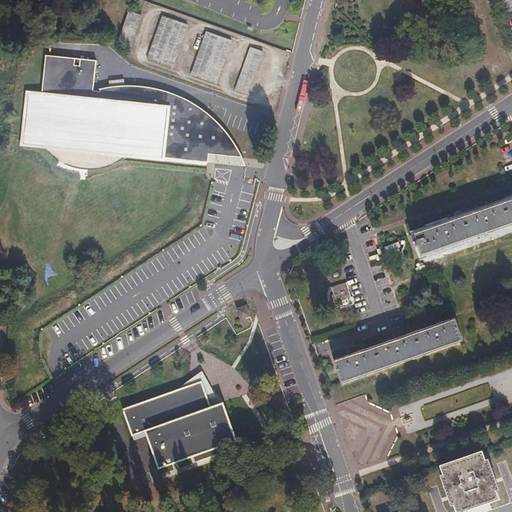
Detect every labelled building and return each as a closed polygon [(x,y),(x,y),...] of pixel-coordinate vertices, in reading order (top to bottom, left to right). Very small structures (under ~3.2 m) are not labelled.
[(130,47),(142,15),(129,10),(118,42),(130,47)] [(173,68),(188,25),(163,16),(148,59),(173,68)] [(217,84),(232,40),(206,31),(191,74),(217,84)] [(248,95),(263,51),(250,47),(235,90),(248,95)] [(100,92),(93,91),(97,61),(46,56),(42,96),(30,95),(25,144),(209,163),(210,154),(243,158),(233,140),(218,122),(206,112),(195,104),(184,98),(184,100),(180,100),(181,97),(162,90),(139,86),(117,86),(99,89),(100,92)] [(243,158),(210,154),(209,163),(242,166),(243,158)] [(86,173),(95,174),(97,163),(83,162),(82,173),(86,173)] [(511,225),(511,199),(415,234),(417,241),(414,242),(415,247),(419,246),(423,257),(511,225)] [(253,317),(249,306),(238,310),(242,321),(253,317)] [(462,341),(454,318),(391,341),(334,361),(343,384),(462,341)] [(118,394),(132,434),(124,436),(133,458),(157,450),(156,446),(234,419),(217,370),(209,372),(206,364),(118,394)] [(484,451),(443,466),(446,475),(443,477),(450,497),(453,495),(459,511),(465,511),(501,499),(494,481),(497,480),(490,460),(487,461),(484,451)] [(165,467),(158,469),(161,479),(168,477),(165,467)]
